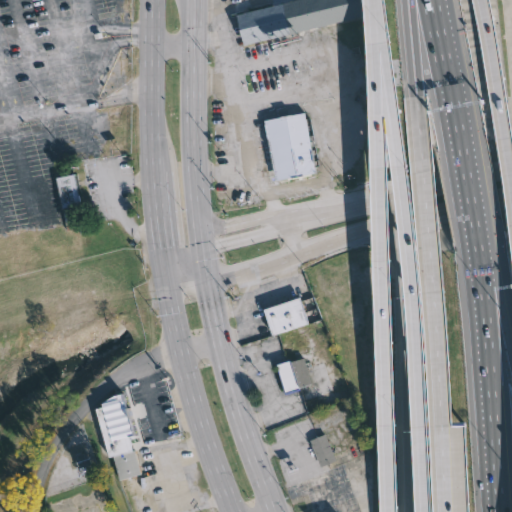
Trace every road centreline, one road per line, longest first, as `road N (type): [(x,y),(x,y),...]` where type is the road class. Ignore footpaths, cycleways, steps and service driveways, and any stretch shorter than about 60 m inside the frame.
road 1 (motorway): [(380,26),(409,272),(423,511)]
road 2 (motorway): [(415,54),(444,511)]
road 3 (motorway): [(380,26),(386,424)]
road 4 (motorway): [(394,222),(407,511)]
road 5 (motorway): [(470,243),(496,511)]
road 6 (primary): [(273,511),(238,413),(206,276)]
road 7 (primary): [(202,238),(193,0)]
road 8 (primary): [(168,286),(193,400),(230,511)]
road 9 (residential): [(38,511),(69,429),(96,398),(139,366),(180,352)]
road 10 (motorway): [(481,0),(511,202)]
road 11 (primary): [(152,0),(155,175)]
road 12 (tertiary): [(511,164),(392,193)]
road 13 (tertiary): [(394,222),(511,194)]
